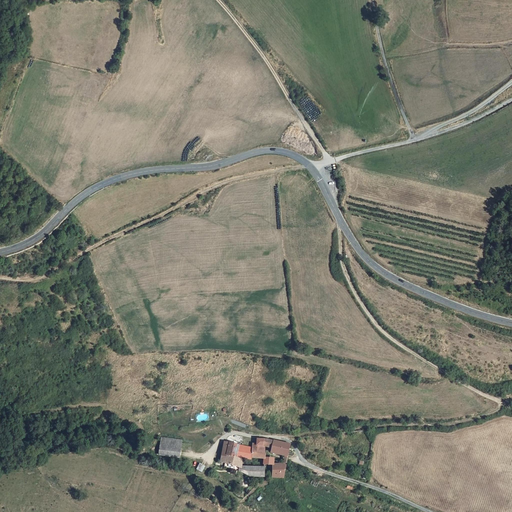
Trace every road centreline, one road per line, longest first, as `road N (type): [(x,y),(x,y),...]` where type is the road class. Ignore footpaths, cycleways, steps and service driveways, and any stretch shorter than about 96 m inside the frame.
road 1 (tertiary): [(312,169),(294,155),(264,150),(128,174),(82,195),(38,237),(0,252)]
road 2 (track): [(0,278),(34,281),(219,184),(312,169)]
road 3 (track): [(511,408),(381,330),(342,261),(339,216)]
road 4 (tertiary): [(511,323),(379,272),(312,169)]
road 5 (unclassified): [(429,511),(327,474),(305,462),(289,438),(235,433),(203,457)]
road 6 (track): [(286,438),(452,424),(502,403)]
road 7 (residential): [(511,99),(441,132),(312,169)]
road 8 (track): [(329,160),(216,0)]
